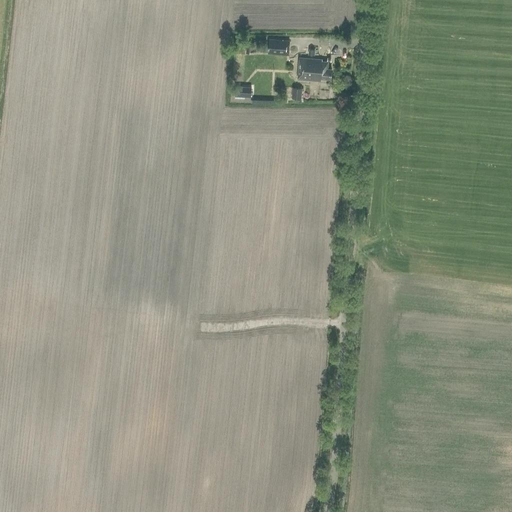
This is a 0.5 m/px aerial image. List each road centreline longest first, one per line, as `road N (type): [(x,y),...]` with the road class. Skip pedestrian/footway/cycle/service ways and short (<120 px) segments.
road 1 (unclassified): [(326,511),(369,0)]
road 2 (track): [(201,327),(345,324)]
